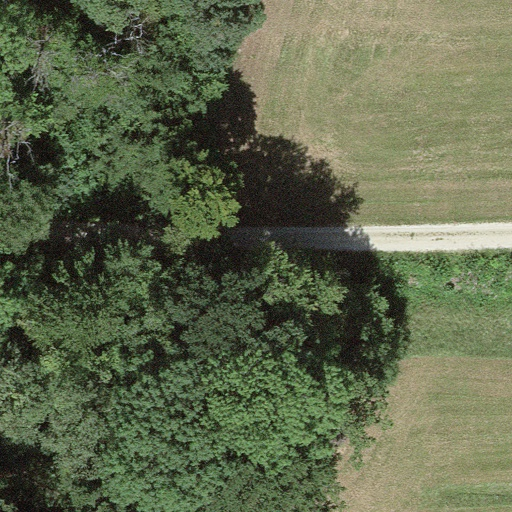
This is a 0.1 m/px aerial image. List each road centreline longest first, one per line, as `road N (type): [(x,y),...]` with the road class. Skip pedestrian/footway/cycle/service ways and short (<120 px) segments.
road 1 (track): [(511,236),(0,230)]
road 2 (track): [(213,511),(118,463),(43,406),(0,335)]
